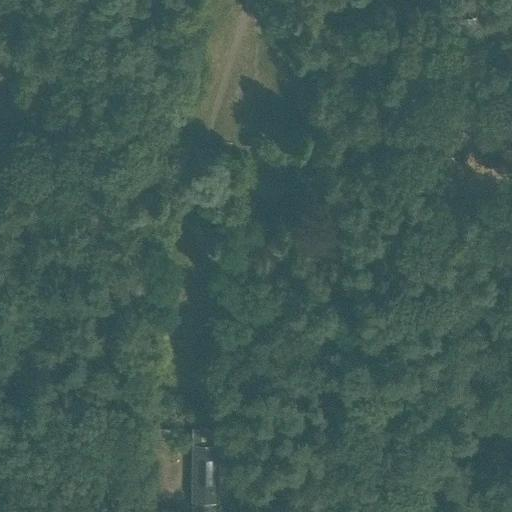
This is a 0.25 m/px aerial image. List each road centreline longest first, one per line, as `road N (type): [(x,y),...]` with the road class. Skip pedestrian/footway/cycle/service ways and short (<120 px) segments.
road 1 (track): [(413,511),(337,165),(302,79),(334,0)]
road 2 (track): [(408,488),(309,494),(230,463),(168,460),(20,476),(0,499)]
road 3 (track): [(340,178),(458,114)]
